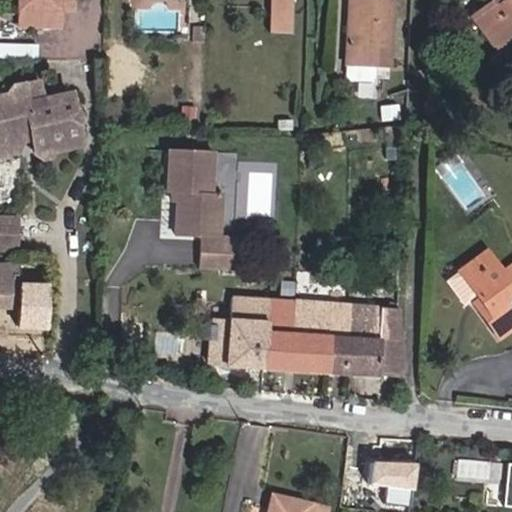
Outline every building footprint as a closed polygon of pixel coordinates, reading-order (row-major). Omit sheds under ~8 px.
[(58,0),(20,0),(20,28),(58,27),(58,6),(58,0)] [(290,35),(291,0),(269,0),(267,34),(290,35)] [(388,66),(390,0),(346,0),(344,65),(374,66),(388,66)] [(499,52),(511,41),(511,0),(492,0),(471,16),(499,52)] [(203,44),(204,28),(194,27),(193,44),(203,44)] [(373,77),(374,66),(344,65),(344,77),(348,80),(368,81),(373,77)] [(74,111),(70,94),(26,103),(22,86),(14,88),(8,97),(0,98),(0,142),(22,138),(31,136),(35,154),(42,159),(49,157),(52,151),(81,145),(77,125),(79,122),(77,113),(74,111)] [(0,155),(18,152),(22,138),(0,142),(0,155)] [(211,151),(168,150),(166,193),(171,193),(176,193),(175,201),(174,236),(199,237),(198,269),(243,271),(245,237),(218,236),(220,194),(210,194),(211,151)] [(0,233),(18,234),(18,219),(0,218),(0,233)] [(0,250),(18,251),(18,234),(0,233),(0,250)] [(498,338),(511,328),(511,288),(484,251),(457,271),(477,299),(482,305),(476,309),(498,338)] [(0,307),(17,308),(18,265),(0,265),(0,307)] [(293,302),(230,298),(229,320),(211,319),(211,327),(201,326),(201,338),(210,339),(208,365),(305,371),(305,336),(292,335),(293,302)] [(482,305),(477,299),(472,303),(476,309),(482,305)] [(327,372),(329,304),(293,302),(292,335),(305,336),(305,371),(327,372)] [(401,377),(397,308),(329,304),(327,372),(401,377)] [(366,478),(387,480),(385,502),(410,504),(414,463),(367,460),(366,478)] [(511,507),(511,464),(506,464),(502,507),(511,507)] [(309,511),(311,505),(271,496),(267,511),(309,511)]
